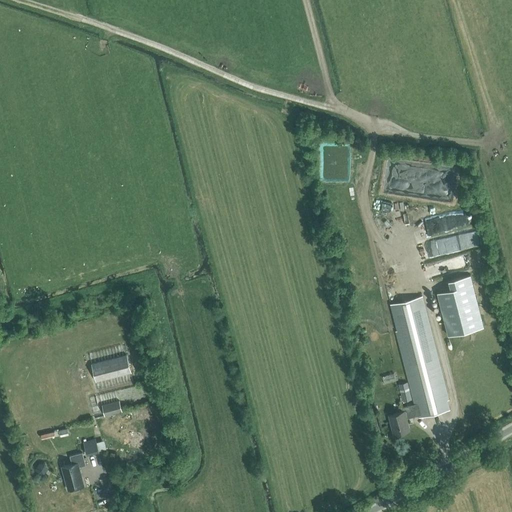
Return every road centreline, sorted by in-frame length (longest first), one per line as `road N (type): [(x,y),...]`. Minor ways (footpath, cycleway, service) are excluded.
road 1 (track): [(447,468),(434,421),(456,414),(424,283),(372,230),(362,196),(373,128),(19,0)]
road 2 (tertiary): [(375,511),(511,430)]
